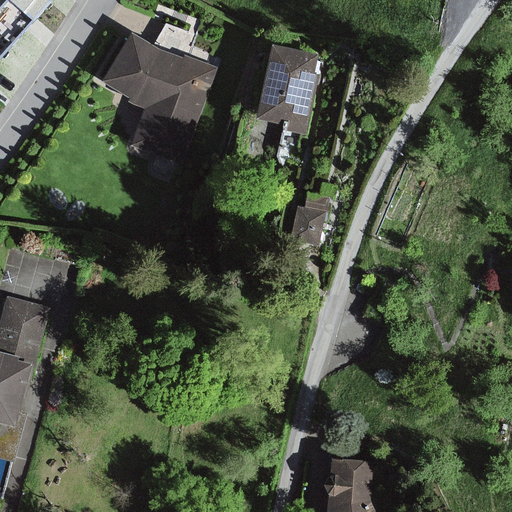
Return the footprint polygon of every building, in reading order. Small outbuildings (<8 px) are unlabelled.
[(0,0),(0,61),(53,2),(50,0),(0,0)] [(118,78),(157,102),(142,144),(195,162),(227,66),(184,51),(148,30),(118,78)] [(334,52),(287,44),(275,117),(322,125),(334,52)] [(330,244),(334,210),(306,206),(301,240),(330,244)] [(407,292),(385,284),(372,316),(394,325),(407,292)] [(0,454),(26,461),(62,308),(15,297),(3,345),(0,344),(0,420),(1,421),(0,425),(0,454)] [(384,511),(380,502),(382,460),(342,458),(342,473),(338,485),(341,496),(339,511),(384,511)]
